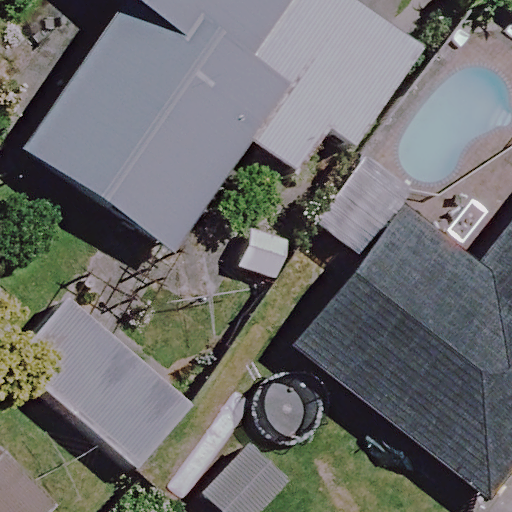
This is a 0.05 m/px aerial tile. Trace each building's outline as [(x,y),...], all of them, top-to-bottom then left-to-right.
[(97,0),(114,12),(12,156),(157,259),(237,147),(286,182),(318,137),(342,154),(409,61),(322,0),(97,0)] [(403,210),(355,169),(306,228),(353,268),(403,210)] [(511,229),(471,282),(398,224),(292,358),(484,509),(511,473),(511,229)] [(181,414),(62,310),(7,373),(126,477),(181,414)] [(205,511),(256,511),(286,480),(245,442),(191,499),(205,511)] [(0,511),(25,511),(0,490),(0,511)]
